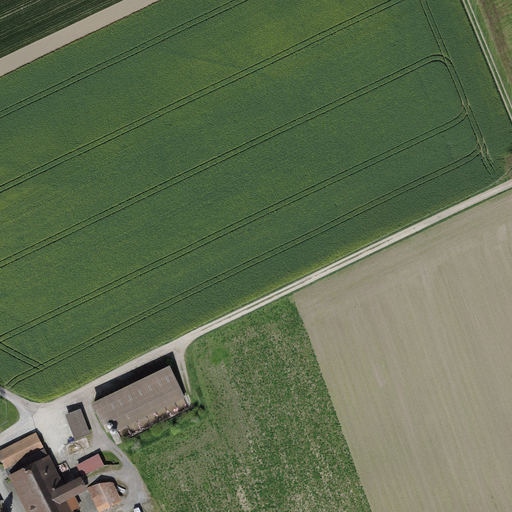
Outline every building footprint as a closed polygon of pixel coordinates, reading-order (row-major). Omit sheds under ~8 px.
[(191,410),(170,366),(127,386),(90,403),(101,426),(110,422),(114,431),(117,430),(122,442),(191,410)] [(81,409),(62,417),(67,429),(73,442),(91,434),(81,409)] [(0,459),(4,467),(46,448),(38,431),(18,440),(0,448),(0,459)] [(103,466),(97,453),(88,458),(79,462),(85,475),(103,466)] [(73,511),(68,500),(86,491),(80,479),(67,486),(51,454),(9,476),(27,511),(73,511)] [(122,501),(112,477),(88,488),(98,511),(111,506),(122,501)]
